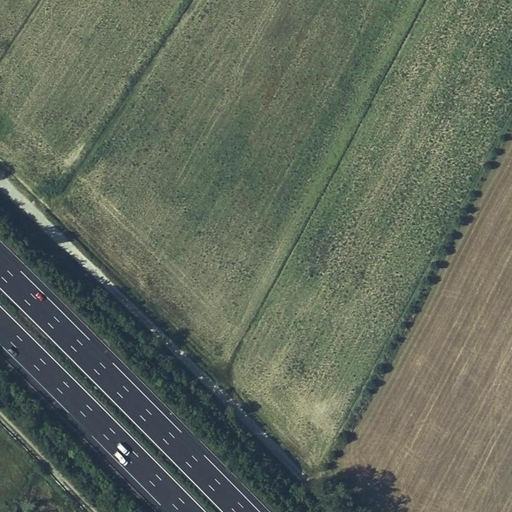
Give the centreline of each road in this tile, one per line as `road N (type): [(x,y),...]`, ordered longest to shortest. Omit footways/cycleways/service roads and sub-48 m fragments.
road 1 (motorway): [(238,511),(0,272)]
road 2 (motorway): [(0,325),(185,511)]
road 3 (track): [(90,511),(0,420)]
